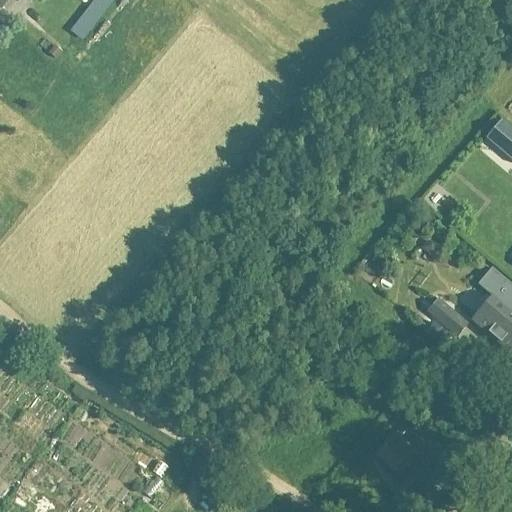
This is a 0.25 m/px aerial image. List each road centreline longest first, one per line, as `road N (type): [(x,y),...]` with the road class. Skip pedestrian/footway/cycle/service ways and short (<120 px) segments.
road 1 (track): [(319,511),(147,419),(7,312)]
road 2 (unclassified): [(429,511),(511,410)]
